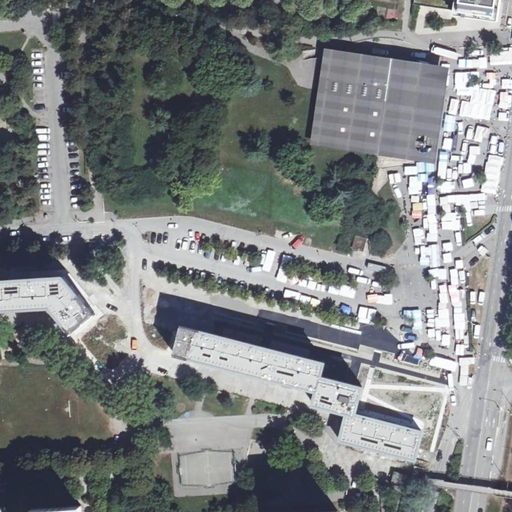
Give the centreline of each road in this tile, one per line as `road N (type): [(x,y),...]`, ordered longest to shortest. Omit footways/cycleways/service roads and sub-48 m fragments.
road 1 (residential): [(124,225),(133,280),(455,359),(467,396)]
road 2 (secondary): [(490,380),(511,229)]
road 3 (residential): [(124,225),(0,233)]
road 4 (residential): [(467,396),(427,511)]
